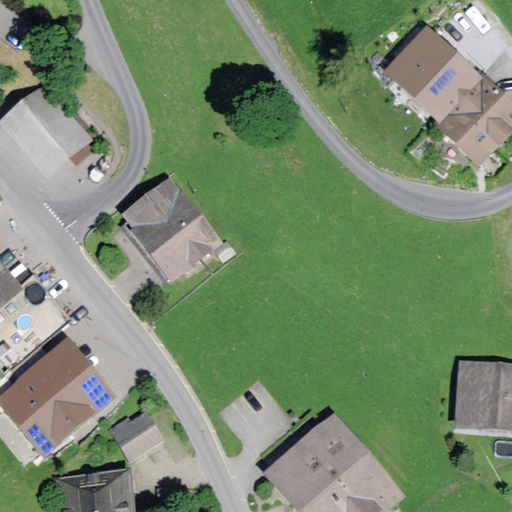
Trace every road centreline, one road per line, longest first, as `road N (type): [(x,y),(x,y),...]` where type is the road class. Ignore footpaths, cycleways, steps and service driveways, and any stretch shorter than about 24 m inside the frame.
road 1 (unclassified): [(511,192),(452,205),(378,180),(298,96),(234,0)]
road 2 (tertiary): [(49,236),(178,394),(234,511)]
road 3 (unclassified): [(87,0),(132,104),(141,152),(125,184),(49,236)]
